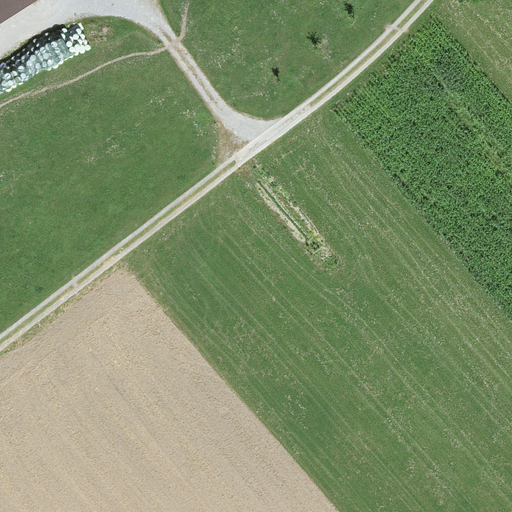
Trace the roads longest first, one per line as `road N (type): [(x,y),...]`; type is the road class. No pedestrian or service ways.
road 1 (track): [(0,343),(312,104),(423,0)]
road 2 (track): [(88,0),(147,11),(256,147)]
